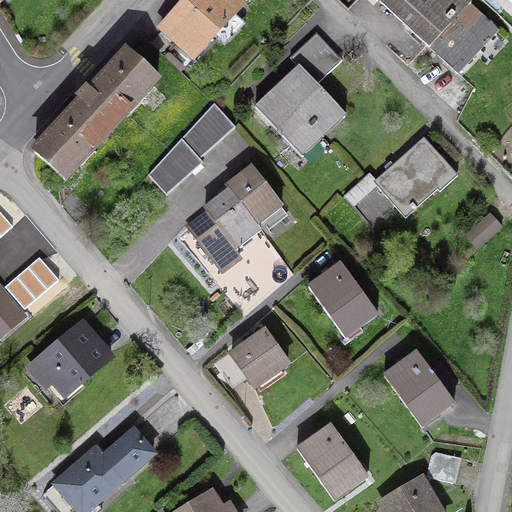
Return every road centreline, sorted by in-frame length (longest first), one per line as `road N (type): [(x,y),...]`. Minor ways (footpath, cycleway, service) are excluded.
road 1 (residential): [(299,511),(0,169)]
road 2 (residential): [(36,108),(137,0)]
road 3 (residential): [(511,375),(486,511)]
